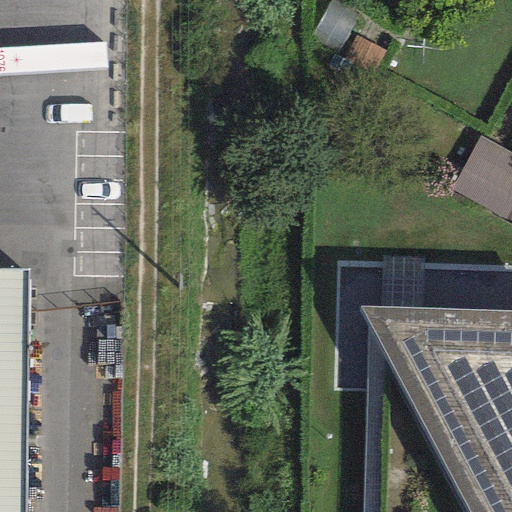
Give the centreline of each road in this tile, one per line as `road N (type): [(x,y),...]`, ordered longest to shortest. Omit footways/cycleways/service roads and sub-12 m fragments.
road 1 (track): [(142,0),(140,511)]
road 2 (unknown): [(476,511),(475,391),(488,361),(511,337)]
